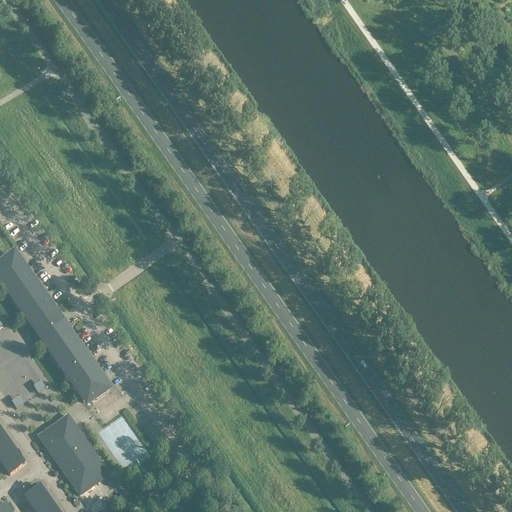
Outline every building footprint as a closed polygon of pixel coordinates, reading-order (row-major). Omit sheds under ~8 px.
[(0,248),(2,247),(2,248),(4,247),(3,246),(6,244),(7,245),(8,244),(0,232),(0,248)] [(9,256),(0,262),(0,284),(30,327),(29,328),(29,329),(28,330),(28,331),(28,332),(29,333),(30,334),(31,334),(32,335),(33,335),(34,334),(35,334),(37,332),(44,342),(41,343),(83,403),(87,400),(90,405),(106,394),(103,389),(108,385),(66,326),(64,328),(57,318),(59,317),(59,316),(60,316),(60,315),(61,315),(61,313),(61,312),(60,311),(60,310),(59,310),(58,309),(57,309),(56,309),(55,309),(55,310),(18,257),(13,261),(9,256)] [(80,497),(109,476),(68,417),(38,438),(80,497)] [(0,462),(10,476),(24,466),(0,431),(0,462)] [(56,511),(37,485),(35,486),(29,490),(31,493),(24,497),(34,511),(56,511)]
